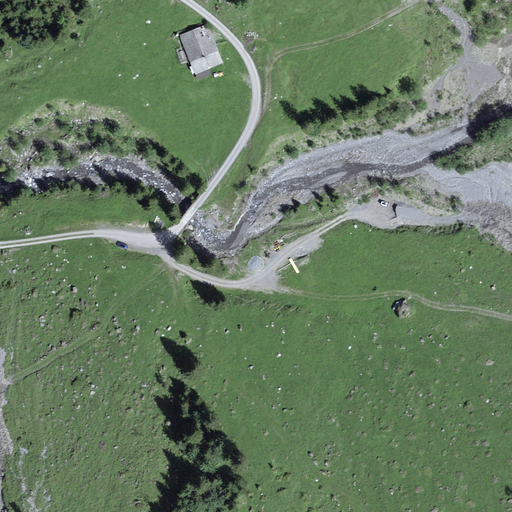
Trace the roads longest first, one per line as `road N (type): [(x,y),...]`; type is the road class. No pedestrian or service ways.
road 1 (track): [(0,245),(92,233),(160,239),(206,195),(249,127),(256,86),(235,42),(185,0)]
road 2 (track): [(511,321),(405,295),(312,297),(223,284),(177,266),(160,239)]
road 3 (track): [(249,127),(264,112),(267,71),(281,51),(339,38),(411,0)]
